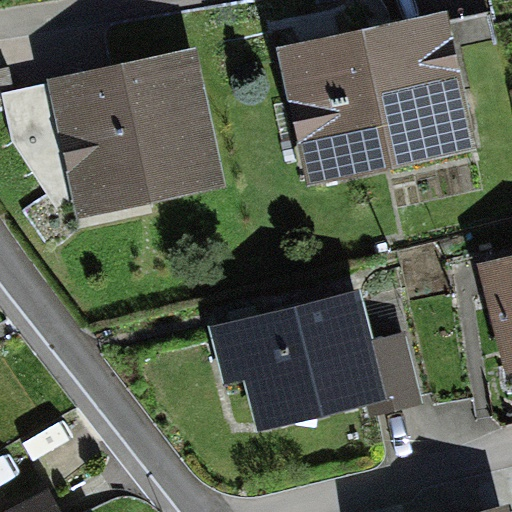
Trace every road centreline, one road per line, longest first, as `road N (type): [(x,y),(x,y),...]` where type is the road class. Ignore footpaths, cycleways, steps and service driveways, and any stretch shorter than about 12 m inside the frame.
road 1 (residential): [(0,258),(200,511)]
road 2 (residential): [(277,511),(511,455)]
